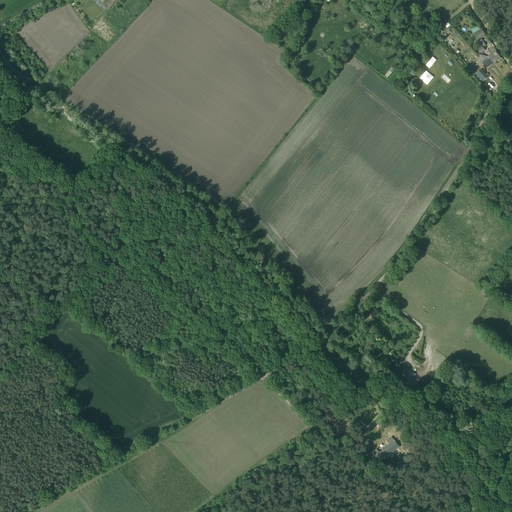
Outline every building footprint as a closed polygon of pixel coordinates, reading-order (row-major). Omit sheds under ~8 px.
[(481,29),(480,29),(476,25),(471,29),(474,34),(471,36),(475,41),(485,34),(481,29)] [(495,50),(486,56),(488,59),(489,61),(491,60),(493,63),(501,58),(495,50)] [(429,66),(434,60),(430,56),(424,62),(429,66)] [(486,67),(493,63),(491,60),(489,61),(488,59),(486,56),(481,59),(479,60),(482,64),(484,63),(486,67)] [(388,77),(395,69),(392,67),(385,75),(388,77)] [(487,73),(486,73),(481,68),(475,74),(482,82),(488,76),(489,75),(487,73)] [(402,375),(411,380),(415,374),(413,372),(412,373),(407,370),(408,369),(406,368),(402,375)] [(390,444),(379,453),(384,459),(394,450),(399,446),(391,437),(387,440),(390,444)] [(481,504),(471,495),(467,500),(471,504),(469,506),(474,511),(476,508),(477,509),(481,504)]
